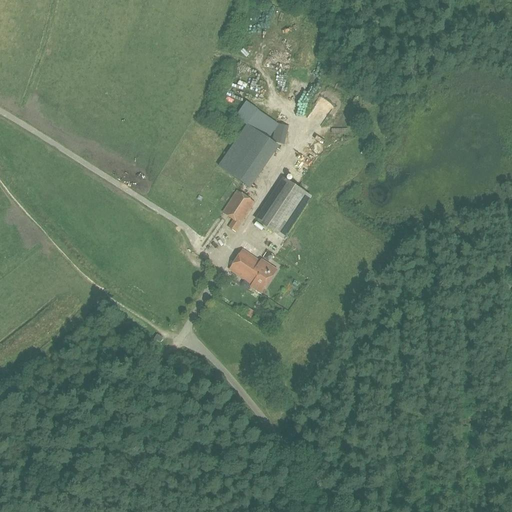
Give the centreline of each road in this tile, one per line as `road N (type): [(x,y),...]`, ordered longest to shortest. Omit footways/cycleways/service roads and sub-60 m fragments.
road 1 (track): [(16,511),(184,337)]
road 2 (track): [(184,337),(210,356),(339,511)]
road 3 (track): [(194,239),(0,112)]
